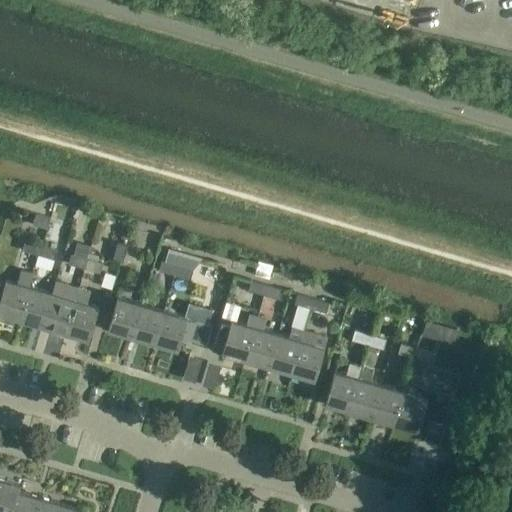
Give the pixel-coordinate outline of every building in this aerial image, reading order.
[(103,257),(110,236),(97,231),(90,253),(103,257)] [(139,232),(132,250),(143,254),(150,236),(139,232)] [(23,250),(38,254),(40,245),(25,241),(23,250)] [(68,264),(84,268),(88,254),(87,257),(85,257),(88,245),(77,243),(73,255),(71,254),(68,264)] [(127,245),(117,243),(113,259),(123,261),(127,245)] [(56,250),(40,245),(38,254),(53,259),(56,250)] [(158,270),(174,275),(177,266),(178,262),(174,261),(175,259),(175,256),(179,257),(180,252),(167,248),(161,261),(158,270)] [(190,280),(192,270),(202,259),(180,252),(179,257),(175,256),(174,261),(178,262),(177,266),(174,275),(190,280)] [(102,263),(97,262),(98,257),(89,253),(88,254),(84,268),(99,273),(102,263)] [(0,313),(19,319),(28,286),(32,273),(21,269),(16,283),(5,279),(0,296),(0,313)] [(52,293),(42,326),(64,333),(78,288),(55,281),(52,293)] [(248,290),(263,295),(266,285),(251,281),(248,290)] [(282,290),(266,285),(263,295),(279,299),(282,290)] [(19,319),(42,326),(52,293),(28,286),(19,319)] [(98,307),(86,303),(90,292),(78,288),(64,333),(89,340),(98,307)] [(294,303),(310,308),(313,299),(297,294),(294,303)] [(107,330),(131,337),(140,303),(117,297),(107,330)] [(328,303),(313,299),(310,308),(325,313),(328,303)] [(131,337),(154,343),(164,310),(140,303),(131,337)] [(187,318),(188,317),(164,310),(154,343),(178,350),(182,337),(204,344),(210,324),(187,318)] [(211,350),(221,353),(245,360),(257,316),(249,313),(245,325),(221,318),(211,350)] [(266,319),(257,316),(245,360),(268,367),(277,334),(263,330),(266,319)] [(288,337),(277,334),(268,367),(291,374),(304,330),(291,326),(288,337)] [(315,381),(324,348),(328,337),(304,330),(291,374),(315,381)] [(352,340),(367,344),(370,335),(355,330),(352,340)] [(385,339),(370,335),(367,344),(383,349),(385,339)] [(419,340),(416,348),(413,358),(429,362),(432,353),(428,352),(431,344),(419,340)] [(398,353),(413,358),(416,348),(400,344),(398,353)] [(348,410),(371,417),(381,384),(370,381),(372,371),(360,367),(357,377),(358,377),(348,410)] [(325,404),(348,410),(358,377),(357,377),(335,371),(325,404)] [(371,417),(394,424),(406,383),(395,380),(393,388),(381,384),(371,417)] [(417,386),(406,383),(394,424),(419,431),(428,398),(415,394),(417,386)] [(0,511),(10,511),(16,491),(17,491),(18,485),(0,479),(0,511)] [(35,511),(40,497),(17,491),(16,491),(10,511),(35,511)] [(60,511),(63,504),(40,497),(35,511),(60,511)]
